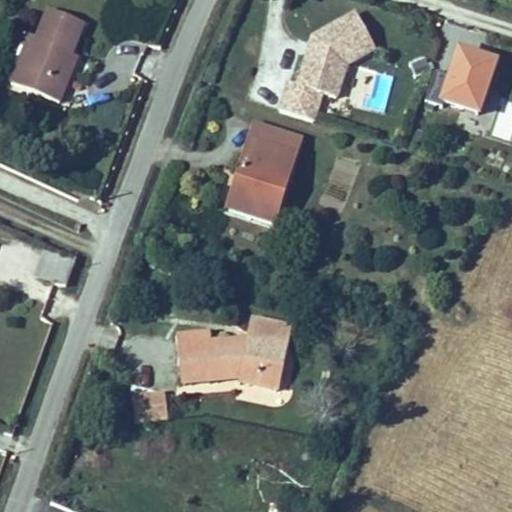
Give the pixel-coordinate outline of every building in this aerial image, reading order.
[(0,0),(0,80),(15,85),(20,72),(12,70),(25,34),(33,9),(5,0),(0,0)] [(311,34),(292,0),(289,0),(249,23),(251,27),(247,40),(244,39),(234,70),(225,67),(216,96),(250,107),(258,79),(273,83),(283,50),(311,34)] [(501,7),(507,9),(509,0),(488,0),(488,3),(501,7)] [(32,36),(25,34),(12,70),(20,72),(32,36)] [(449,79),(433,75),(425,110),(483,124),(497,66),(454,56),(449,79)] [(185,106),(161,192),(201,202),(225,117),(185,106)] [(276,235),(304,141),(253,125),(224,220),(276,235)] [(25,256),(2,247),(0,251),(0,275),(15,281),(25,256)] [(67,290),(75,263),(44,254),(37,281),(67,290)] [(157,310),(126,314),(136,363),(189,358),(190,364),(231,369),(240,324),(191,315),(158,319),(157,310)] [(83,372),(87,401),(116,397),(112,368),(83,372)] [(164,395),(143,398),(146,425),(167,423),(164,395)] [(226,495),(218,511),(251,511),(240,507),(243,501),(226,495)]
